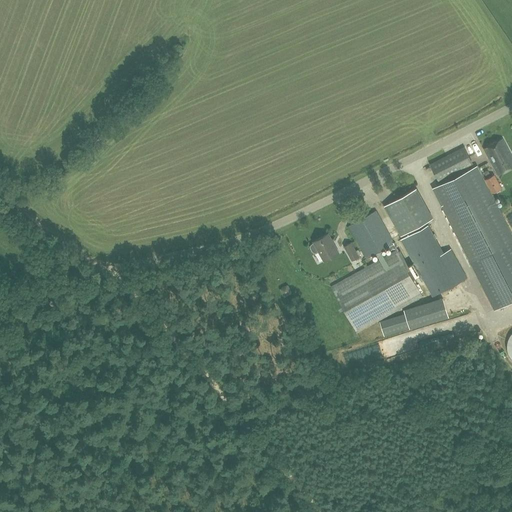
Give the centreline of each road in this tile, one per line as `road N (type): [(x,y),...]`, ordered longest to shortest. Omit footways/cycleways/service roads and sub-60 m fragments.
road 1 (unclassified): [(0,302),(274,226),(511,108)]
road 2 (track): [(0,197),(106,270),(318,511)]
